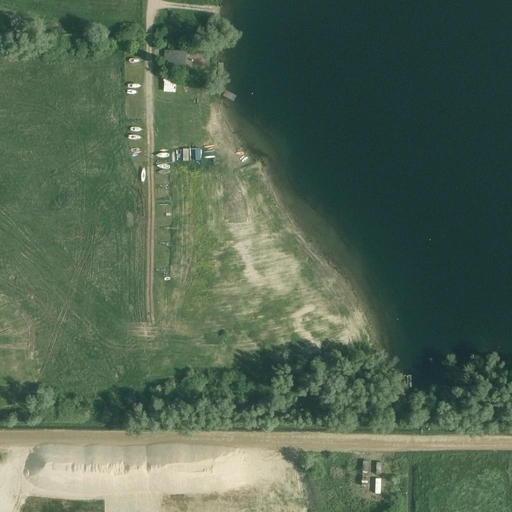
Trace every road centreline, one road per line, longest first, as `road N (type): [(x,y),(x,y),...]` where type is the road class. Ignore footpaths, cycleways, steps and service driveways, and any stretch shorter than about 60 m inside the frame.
road 1 (track): [(0,437),(511,443)]
road 2 (track): [(155,0),(151,252)]
